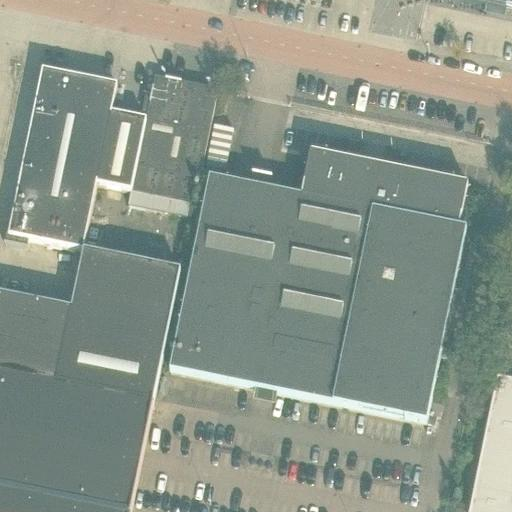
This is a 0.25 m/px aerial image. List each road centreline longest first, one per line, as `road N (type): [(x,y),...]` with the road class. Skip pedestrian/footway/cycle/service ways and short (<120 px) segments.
road 1 (unknown): [(438,447),(193,395),(179,402),(165,443),(426,503)]
road 2 (unclassified): [(42,0),(511,97)]
